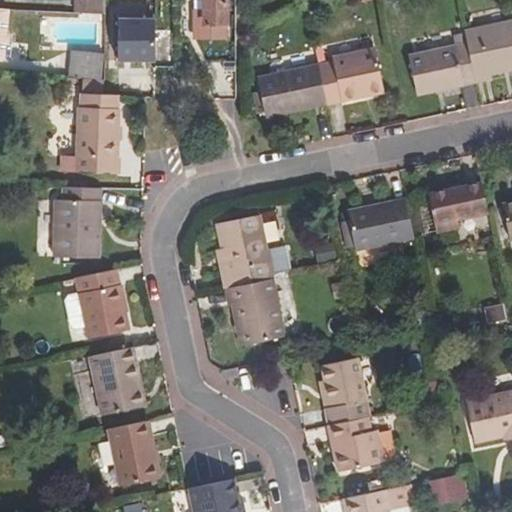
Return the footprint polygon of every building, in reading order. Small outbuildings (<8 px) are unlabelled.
[(106,13),(105,0),(75,0),(76,12),(106,13)] [(227,24),(227,0),(204,0),(205,10),(195,11),(195,24),(227,24)] [(0,57),(4,58),(9,10),(0,9),(0,57)] [(120,59),(155,59),(154,19),(119,20),(120,59)] [(511,70),(511,20),(465,30),(468,42),(476,83),(493,80),(492,76),(492,75),(511,70)] [(228,38),(227,26),(227,24),(195,24),(195,39),(228,38)] [(476,83),(468,42),(408,55),(417,95),(476,83)] [(385,92),(375,48),(332,56),(334,62),(319,65),(328,104),(385,92)] [(105,66),(105,54),(73,51),(71,77),(105,80),(105,66)] [(328,104),(319,65),(257,78),(266,117),(328,104)] [(104,93),(105,82),(83,79),(83,93),(104,94),(104,93)] [(118,174),(121,109),(118,109),(119,95),(104,94),(83,93),(81,93),(80,107),(78,107),(77,156),(61,155),(60,172),(118,174)] [(489,214),(482,182),(428,193),(436,234),(460,229),(458,220),(489,214)] [(100,259),(102,188),(63,187),(63,200),(55,199),(53,257),(100,259)] [(356,251),(403,241),(403,239),(416,236),(408,198),(395,200),(347,210),(356,251)] [(511,240),(511,201),(502,203),(510,241),(511,240)] [(274,278),(260,214),(216,224),(221,249),(227,274),(222,275),(225,289),(274,278)] [(227,274),(221,249),(216,250),(222,275),(227,274)] [(121,284),(118,269),(76,278),(79,295),(86,328),(88,339),(130,330),(129,322),(127,312),(121,284)] [(241,346),(286,336),(274,278),(225,289),(229,305),(232,305),(241,346)] [(75,330),(86,328),(79,295),(68,297),(65,302),(70,327),(75,330)] [(143,390),(133,346),(89,355),(102,415),(140,407),(137,392),(143,390)] [(371,416),(359,357),(320,365),(323,380),(319,381),(328,425),(369,416),(371,416)] [(146,406),(143,390),(137,392),(140,407),(146,406)] [(511,391),(466,402),(475,443),(503,437),(511,435),(511,391)] [(385,463),(377,430),(372,431),(369,416),(328,425),(338,472),(385,463)] [(162,478),(150,420),(108,429),(119,487),(162,478)] [(459,500),(453,475),(426,481),(432,507),(459,500)] [(238,511),(239,511),(231,479),(189,488),(193,511),(238,511)] [(405,485),(343,498),(345,511),(390,511),(390,508),(409,504),(405,485)] [(121,507),(121,511),(143,511),(141,503),(121,507)]
